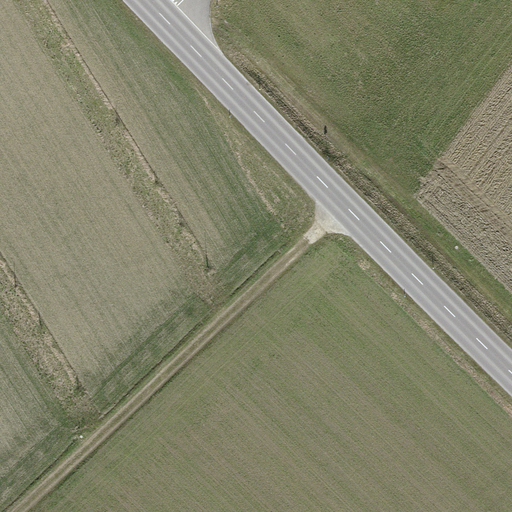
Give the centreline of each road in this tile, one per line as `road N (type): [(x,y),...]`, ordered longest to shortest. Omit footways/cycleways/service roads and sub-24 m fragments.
road 1 (tertiary): [(173,26),(511,369)]
road 2 (track): [(345,207),(19,511)]
